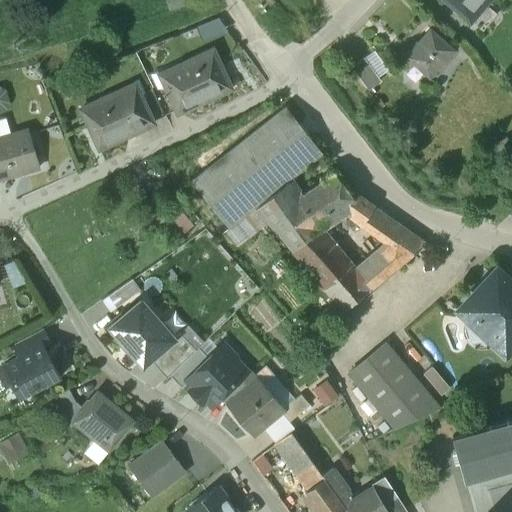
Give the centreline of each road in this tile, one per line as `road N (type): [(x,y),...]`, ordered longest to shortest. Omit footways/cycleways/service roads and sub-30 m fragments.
road 1 (residential): [(270,511),(230,454),(103,363),(10,216)]
road 2 (residential): [(287,83),(10,216)]
road 3 (residential): [(511,248),(413,216),(365,178),(287,83)]
